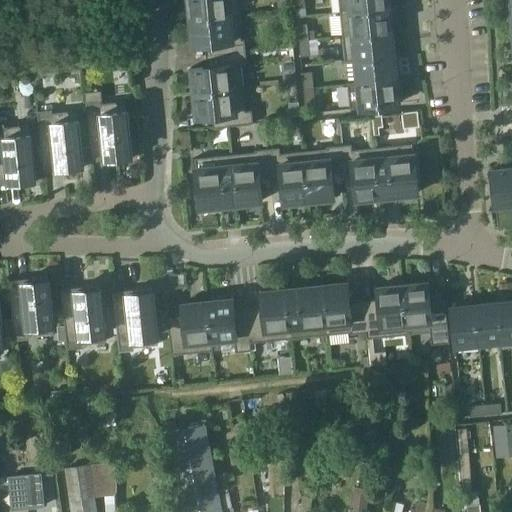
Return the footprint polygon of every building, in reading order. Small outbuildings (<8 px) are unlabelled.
[(188,0),(191,20),(240,15),(238,0),(188,0)] [(277,0),(278,11),(290,10),(288,0),(277,0)] [(305,0),(294,0),(296,8),(306,7),(305,0)] [(390,0),(339,0),(340,12),(391,7),(390,0)] [(391,7),(340,12),(343,36),(392,31),(392,29),(393,29),(393,30),(394,29),(391,7)] [(240,15),(191,20),(193,45),(205,43),(206,54),(246,50),(245,38),(243,38),(240,15)] [(297,24),(298,35),(299,40),(309,39),(308,23),(297,24)] [(392,31),(343,36),(345,60),(394,55),(392,31)] [(299,40),(300,51),(301,56),(311,55),(309,39),(299,40)] [(208,65),(192,67),(194,92),(244,87),(241,63),(247,63),(246,50),(206,54),(208,65)] [(394,55),(345,60),(346,61),(356,60),(358,81),(348,82),(348,84),(397,79),(394,55)] [(295,65),(284,66),(285,80),(296,79),(295,65)] [(302,72),(303,84),(304,88),(314,87),(313,71),(302,72)] [(397,79),(348,84),(351,109),(399,104),(397,79)] [(246,110),(244,87),(194,92),(197,117),(213,115),(214,127),(253,123),(252,110),(246,110)] [(304,88),(305,97),(305,104),(316,103),(314,87),(304,88)] [(126,100),(87,105),(91,147),(93,161),(93,165),(94,165),(93,161),(116,159),(117,160),(132,159),(131,152),(137,152),(136,138),(130,138),(126,100)] [(290,116),(300,115),(298,101),(288,102),(290,116)] [(45,174),(45,171),(68,168),(68,170),(84,168),(83,162),(82,148),(77,110),(38,114),(45,174)] [(30,124),(0,127),(0,184),(20,183),(20,184),(36,183),(30,124)] [(189,146),(188,131),(178,132),(180,147),(189,146)] [(412,143),(376,147),(381,196),(417,193),(412,143)] [(352,149),(352,144),(339,145),(344,184),(355,183),(356,199),(381,196),(376,147),(352,149)] [(339,145),(327,146),(327,148),(304,151),(309,200),(334,197),(333,186),(344,184),(339,145)] [(91,147),(82,148),(83,162),(93,161),(91,147)] [(280,153),(280,147),(268,148),(272,188),(283,187),(284,203),(309,200),(304,151),(280,153)] [(268,148),(254,150),(255,152),(232,154),(237,204),(262,201),(261,189),(272,188),(268,148)] [(232,154),(196,158),(200,195),(201,207),(213,206),(237,204),(232,154)] [(511,204),(511,167),(492,170),(498,226),(511,225),(511,209),(511,205),(511,204)] [(9,277),(13,319),(14,333),(15,337),(54,333),(48,274),(32,276),(33,277),(34,281),(10,283),(10,277),(9,277)] [(427,281),(403,284),(408,334),(431,331),(432,344),(450,342),(447,310),(431,312),(427,281)] [(349,302),(347,282),(322,284),(328,334),(366,330),(367,338),(368,338),(364,300),(349,302)] [(61,285),(64,312),(65,325),(66,339),(67,345),(107,341),(101,283),(85,284),(85,286),(86,286),(86,289),(63,291),(62,285),(61,285)] [(328,334),(322,284),(287,288),(292,338),(328,334)] [(378,287),(379,299),(364,300),(368,338),(408,334),(403,284),(378,287)] [(114,288),(113,288),(115,306),(117,321),(120,348),(159,344),(153,286),(137,287),(137,289),(138,289),(138,292),(115,295),(114,288)] [(287,288),(262,291),(264,307),(249,308),(252,342),(292,338),(287,288)] [(233,310),(232,298),(207,300),(213,350),(214,350),(213,340),(235,338),(236,352),(252,350),(251,342),(252,342),(249,308),(233,310)] [(207,300),(183,303),(184,315),(168,317),(172,354),(213,350),(207,300)] [(511,339),(511,300),(496,302),(500,341),(511,339)] [(496,302),(475,304),(479,343),(500,341),(496,302)] [(456,347),(478,344),(474,305),(452,308),(456,347)] [(109,322),(117,321),(115,306),(108,307),(109,322)] [(7,333),(14,333),(13,319),(6,319),(7,330),(7,333)] [(57,326),(59,340),(66,339),(65,325),(57,326)] [(450,362),(437,364),(438,373),(451,372),(450,362)] [(72,389),(52,390),(53,399),(72,397),(72,389)] [(486,404),(486,406),(487,414),(502,412),(501,402),(486,404)] [(486,404),(479,404),(470,405),(471,416),(487,414),(486,406),(486,404)] [(180,511),(224,511),(223,508),(207,423),(164,431),(180,511)] [(511,423),(494,425),(497,457),(511,455),(511,423)] [(462,491),(472,491),(467,427),(457,428),(462,491)] [(443,462),(457,461),(454,429),(441,430),(443,462)] [(94,511),(88,464),(66,467),(72,511),(94,511)] [(24,481),(27,511),(36,511),(43,511),(40,479),(24,481)] [(11,511),(27,511),(24,481),(8,482),(11,511)] [(350,511),(366,511),(371,489),(355,486),(350,511)] [(472,491),(462,491),(463,504),(479,503),(478,490),(472,491)] [(400,511),(403,504),(392,501),(389,511),(400,511)]
